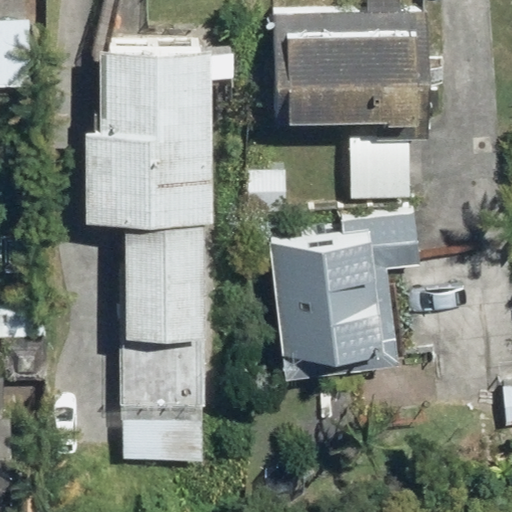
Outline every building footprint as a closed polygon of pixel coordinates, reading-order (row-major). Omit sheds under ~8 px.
[(363,0),(364,3),(270,4),(260,50),(271,126),(420,125),(419,0),(363,0)] [(29,16),(0,15),(0,81),(27,82),(29,16)] [(206,208),(205,36),(93,36),(94,117),(78,117),(79,208),(120,208),(120,325),(200,324),(199,208),(206,208)] [(409,130),(342,127),(339,190),(406,192),(409,130)] [(340,232),(263,240),(277,366),(393,354),(383,259),(415,256),(409,200),(337,208),(340,232)]
